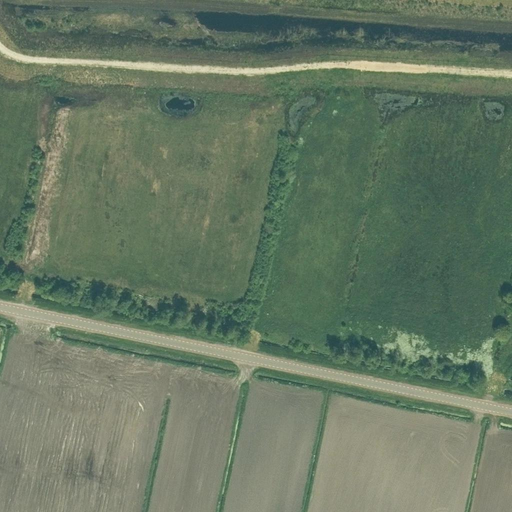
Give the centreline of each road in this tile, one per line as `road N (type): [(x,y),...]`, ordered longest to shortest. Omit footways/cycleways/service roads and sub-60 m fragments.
road 1 (unclassified): [(511,411),(0,306)]
road 2 (track): [(511,74),(347,65),(239,72),(27,59),(0,47)]
